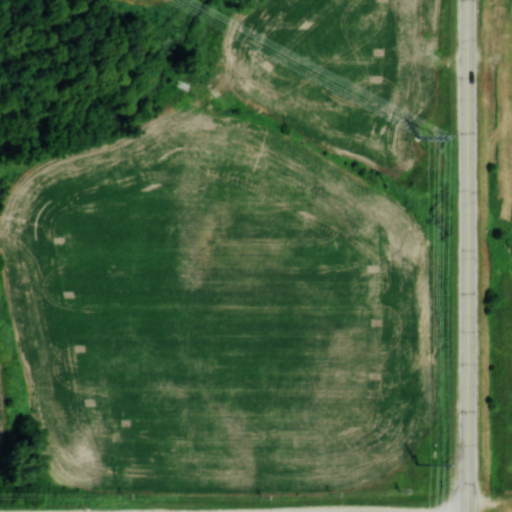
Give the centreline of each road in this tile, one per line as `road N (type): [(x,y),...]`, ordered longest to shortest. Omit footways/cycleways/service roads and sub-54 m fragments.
road 1 (secondary): [(468,255),(468,511)]
road 2 (secondary): [(468,0),(468,255)]
